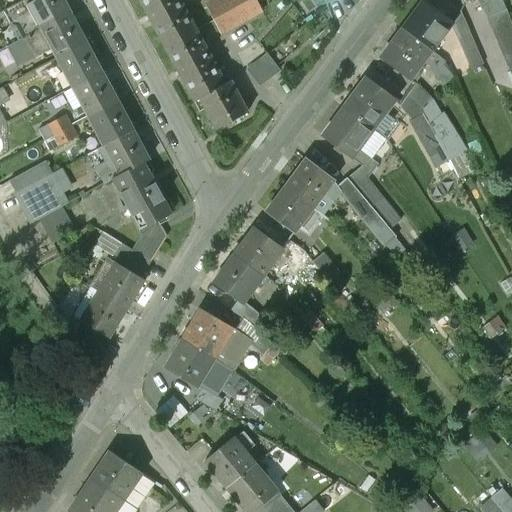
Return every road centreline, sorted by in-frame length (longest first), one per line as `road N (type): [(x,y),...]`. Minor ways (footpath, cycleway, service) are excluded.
road 1 (residential): [(227,208),(388,0)]
road 2 (residential): [(117,0),(206,184),(227,208)]
road 3 (residential): [(115,390),(227,208)]
road 4 (residential): [(215,511),(115,390)]
road 5 (residential): [(35,511),(115,390)]
